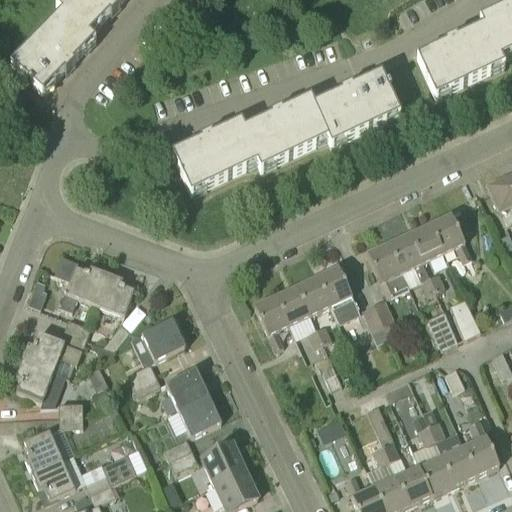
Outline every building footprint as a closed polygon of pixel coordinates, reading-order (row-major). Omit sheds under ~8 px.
[(128,0),(68,0),(56,13),(62,18),(63,17),(89,41),(109,20),(111,22),(119,13),(118,12),(128,0)] [(498,66),(500,65),(511,59),(511,9),(508,11),(509,14),(480,27),(483,34),(498,66)] [(94,47),(89,41),(63,17),(62,18),(11,71),(29,88),(27,90),(31,95),(33,93),(42,101),(64,78),(66,80),(74,71),(72,70),(94,47)] [(500,65),(498,66),(483,34),(456,47),(455,45),(445,50),(446,52),(417,65),(435,104),(504,73),(500,65)] [(389,92),(386,93),(381,82),(352,96),(351,93),(340,99),(341,101),(314,114),(329,145),(328,146),(331,153),(399,121),(388,99),(391,97),(389,92)] [(329,145),(314,114),(310,106),(282,120),(281,118),(270,122),(271,125),(244,137),(259,169),(257,170),(261,177),(328,146),(329,145)] [(259,169),(244,137),(241,130),(212,144),(211,141),(200,146),(201,149),(172,162),(191,201),(257,170),(259,169)] [(511,201),(505,186),(487,194),(505,233),(511,230),(511,201)] [(430,232),(444,261),(456,255),(463,269),(471,265),(451,222),(430,232)] [(423,270),(444,261),(430,232),(409,241),(423,270)] [(511,263),(511,246),(509,239),(498,244),(508,266),(511,263)] [(436,298),(429,284),(423,270),(409,241),(388,251),(402,280),(403,279),(415,274),(428,302),(436,298)] [(410,294),(403,279),(402,280),(388,251),(367,261),(387,305),(410,294)] [(94,311),(106,281),(90,274),(88,280),(76,275),(78,270),(61,263),(54,282),(70,288),(60,314),(72,319),(77,304),(94,311)] [(317,284),(331,313),(332,313),(340,331),(360,321),(338,274),(317,284)] [(429,284),(436,298),(445,293),(439,280),(429,284)] [(106,281),(94,311),(124,322),(134,297),(121,292),(122,287),(106,281)] [(310,323),(331,313),(317,284),(296,294),(310,323)] [(289,333),(310,323),(296,294),(275,304),(289,333)] [(278,338),(289,333),(275,304),(254,313),(274,357),(284,353),(278,338)] [(374,311),(387,340),(397,336),(393,328),(395,328),(385,306),(374,311)] [(450,314),(464,346),(480,338),(465,308),(450,314)] [(511,310),(499,317),(504,327),(511,323),(511,310)] [(376,345),(387,340),(374,311),(363,316),(376,345)] [(424,328),(437,357),(437,358),(457,350),(444,319),(424,328)] [(64,338),(86,346),(90,335),(68,327),(64,338)] [(172,327),(154,335),(142,341),(155,369),(185,354),(172,327)] [(104,352),(114,356),(129,338),(121,331),(104,352)] [(316,337),(322,350),(332,346),(325,333),(316,337)] [(313,355),(322,350),(316,337),(307,341),(313,355)] [(84,351),(86,346),(64,338),(59,348),(38,340),(33,354),(28,352),(22,368),(65,384),(69,385),(74,371),(76,371),(82,356),(85,358),(87,352),(84,351)] [(511,380),(511,378),(502,358),(492,363),(502,385),(511,380)] [(54,413),(65,384),(22,368),(15,384),(21,386),(16,399),(41,409),(40,413),(39,413),(39,414),(54,413)] [(133,392),(156,381),(150,370),(128,381),(133,392)] [(323,378),(331,396),(341,392),(333,373),(323,378)] [(463,392),(455,375),(444,380),(452,397),(463,392)] [(178,417),(208,403),(195,376),(165,390),(178,417)] [(156,381),(133,392),(138,403),(161,392),(156,381)] [(95,409),(109,403),(105,394),(91,400),(95,409)] [(208,403),(178,417),(192,444),(221,430),(208,403)] [(58,412),(58,423),(82,423),(81,411),(58,412)] [(119,423),(114,412),(107,415),(112,426),(119,423)] [(382,452),(389,468),(400,463),(393,449),(394,449),(378,413),(367,418),(375,435),(381,452),(382,452)] [(438,429),(432,414),(422,418),(429,433),(438,429)] [(82,423),(58,423),(59,435),(82,435),(82,423)] [(339,425),(330,429),(337,444),(346,440),(339,425)] [(463,452),(476,483),(499,473),(479,428),(469,432),(476,447),(463,452)] [(428,433),(434,448),(435,447),(439,446),(445,443),(439,429),(438,429),(429,433),(428,433)] [(424,452),(434,448),(428,433),(418,437),(424,452)] [(31,481),(62,467),(49,438),(23,450),(29,463),(24,465),(31,481)] [(169,468),(192,457),(187,446),(164,457),(169,468)] [(213,494),(245,478),(232,451),(200,467),(213,494)] [(379,472),(389,468),(382,452),(381,452),(372,456),(379,472)] [(454,493),(476,483),(463,452),(440,462),(454,493)] [(192,457),(169,468),(174,478),(197,468),(192,457)] [(110,492),(136,480),(128,461),(102,473),(107,482),(103,484),(86,491),(84,492),(89,503),(111,493),(110,492)] [(432,503),(454,493),(440,462),(418,472),(432,503)] [(49,508),(75,496),(62,467),(31,481),(38,497),(44,495),(49,508)] [(381,511),(408,511),(395,482),(389,468),(368,478),(374,492),(373,492),(381,511)] [(418,472),(406,477),(395,482),(408,511),(410,511),(432,503),(418,472)] [(245,478),(213,494),(221,511),(243,511),(258,505),(245,478)] [(381,511),(373,492),(362,497),(355,483),(344,488),(355,511),(381,511)] [(97,511),(98,511),(115,503),(111,493),(89,503),(77,508),(79,511),(97,511)] [(326,500),(330,508),(338,504),(334,496),(326,500)]
